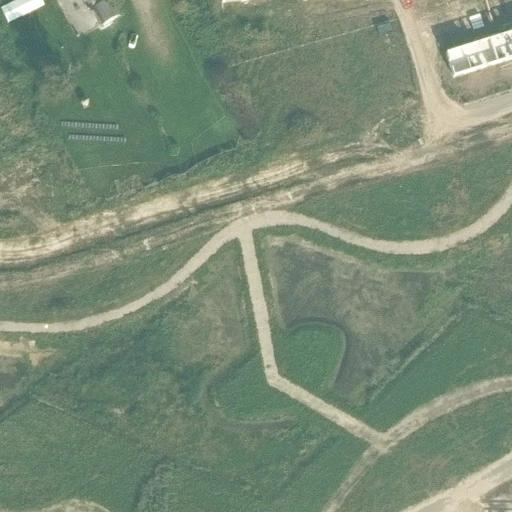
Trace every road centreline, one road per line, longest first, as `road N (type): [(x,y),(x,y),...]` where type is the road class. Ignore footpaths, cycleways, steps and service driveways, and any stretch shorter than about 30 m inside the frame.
road 1 (residential): [(0,236),(179,204),(429,128)]
road 2 (residential): [(429,128),(397,0)]
